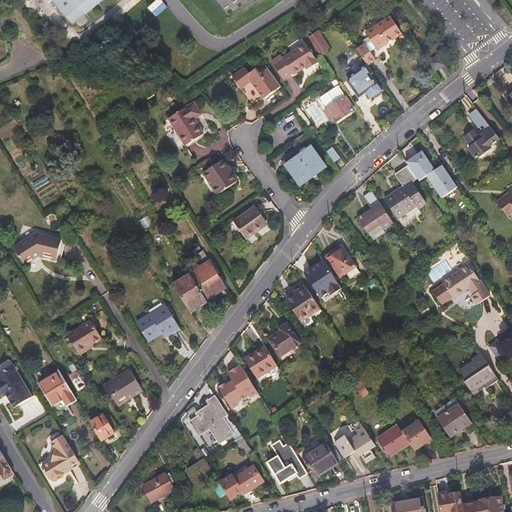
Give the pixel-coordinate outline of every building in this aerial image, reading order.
[(74,0),(84,12),(99,0),(74,0)] [(366,44),(358,50),(366,61),(369,66),(376,61),(371,52),(376,48),(378,50),(403,34),(392,18),(367,34),(370,39),(365,42),(366,44)] [(319,31),(313,35),(310,38),(322,55),(329,50),(322,39),(324,38),(319,31)] [(282,56),(273,61),(285,78),(292,74),(294,76),(302,70),(302,69),(306,66),(309,69),(319,62),(306,44),(284,58),(282,56)] [(435,71),(445,65),(440,56),(430,62),(435,71)] [(381,88),(384,86),(369,66),(366,61),(356,68),(359,72),(352,77),(349,73),(344,76),(360,99),(368,93),(372,99),(376,97),(377,99),(383,94),(382,93),(383,91),(381,88)] [(281,87),(268,68),(260,74),(256,69),(249,74),(245,68),(233,76),(241,88),(251,82),(264,99),(281,87)] [(336,103),(332,106),(327,109),(325,111),(331,120),(334,118),(337,122),(354,110),(338,86),(329,92),(336,103)] [(332,106),(336,103),(329,92),(320,98),(327,109),(332,106)] [(192,120),(194,118),(202,113),(195,103),(170,119),(187,145),(205,133),(197,123),(195,124),(192,120)] [(486,122),(477,110),(471,115),(480,127),(486,122)] [(490,146),(500,139),(490,126),(479,136),(475,131),(465,138),(472,147),(470,149),(476,159),(491,147),(490,146)] [(52,140),(57,148),(70,141),(65,132),(52,140)] [(328,152),(335,163),(342,158),(334,147),(328,152)] [(296,151),(286,158),(289,164),(286,166),(301,186),(326,167),(312,148),(300,156),(296,151)] [(423,151),(407,162),(410,166),(423,184),(423,185),(430,180),(446,202),(461,191),(446,169),(439,174),(436,170),(423,151)] [(204,174),(210,184),(212,182),(220,194),(237,183),(223,162),(204,174)] [(443,165),(436,170),(439,174),(446,169),(443,165)] [(423,184),(410,166),(396,174),(405,188),(387,200),(399,219),(418,206),(420,210),(429,204),(418,187),(423,184)] [(212,182),(210,184),(218,195),(220,194),(212,182)] [(395,224),(373,191),(365,197),(372,209),(358,218),(368,234),(369,233),(373,240),(386,233),(384,231),(395,224)] [(509,197),(500,204),(511,219),(511,199),(511,201),(509,197)] [(246,241),(262,229),(259,226),(265,221),(255,207),(233,223),(246,241)] [(36,235),(14,248),(25,266),(41,256),(58,260),(62,241),(36,235)] [(343,275),(356,266),(342,246),(327,257),(340,277),(343,275)] [(323,258),(304,271),(325,300),(344,286),(323,258)] [(211,262),(190,274),(207,301),(227,289),(211,262)] [(469,264),(432,291),(443,307),(469,288),(474,294),(472,295),(478,304),(490,295),(469,264)] [(360,272),(356,266),(343,275),(347,282),(354,277),(357,278),(360,276),(360,274),(360,273),(360,272)] [(190,274),(173,284),(190,311),(207,301),(190,274)] [(381,291),(375,283),(371,286),(376,294),(381,291)] [(321,310),(307,288),(289,300),(303,322),(321,310)] [(190,311),(192,314),(209,303),(207,301),(190,311)] [(164,306),(152,314),(163,333),(167,330),(169,334),(178,329),(164,306)] [(152,314),(142,320),(153,338),(163,333),(152,314)] [(153,338),(142,320),(139,322),(150,340),(153,338)] [(92,322),(68,337),(80,356),(88,351),(87,349),(102,339),(92,322)] [(283,331),(270,339),(281,357),(301,343),(288,323),(281,328),(283,331)] [(277,364),(265,346),(246,359),(257,377),(277,364)] [(485,384),(497,376),(495,374),(482,354),(474,360),(477,364),(464,373),(466,376),(469,380),(467,382),(472,391),(478,387),(484,382),(485,384)] [(258,379),(278,367),(277,364),(257,377),(258,379)] [(0,390),(4,398),(10,395),(12,399),(10,400),(15,408),(34,397),(14,365),(0,374),(0,390)] [(74,380),(81,376),(74,365),(70,367),(73,373),(68,375),(72,381),(74,380)] [(259,393),(242,365),(229,373),(233,380),(234,381),(229,385),(226,384),(220,388),(233,409),(240,404),(241,401),(248,396),(252,397),(259,393)] [(67,406),(77,400),(59,372),(40,384),(52,406),(63,400),(67,406)] [(119,408),(130,401),(129,399),(142,391),(131,372),(110,385),(115,394),(112,396),(119,408)] [(85,384),(82,378),(81,376),(74,380),(78,388),(85,384)] [(361,380),(355,384),(363,397),(369,393),(361,380)] [(106,387),(112,396),(115,394),(110,385),(106,387)] [(482,393),(478,387),(472,391),(476,397),(482,393)] [(129,399),(130,401),(143,393),(142,391),(129,399)] [(228,414),(217,397),(209,402),(212,407),(205,411),(204,409),(198,413),(199,416),(192,421),(200,434),(211,427),(221,443),(234,434),(223,417),(228,414)] [(448,413),(459,404),(455,398),(444,406),(448,413)] [(452,437),(472,423),(459,404),(448,413),(439,419),(452,437)] [(435,412),(439,419),(448,413),(444,406),(435,412)] [(90,422),(102,442),(116,433),(104,414),(90,422)] [(411,444),(415,451),(431,440),(420,422),(403,433),(411,444)] [(371,449),(375,445),(361,424),(355,429),(358,435),(349,441),(346,435),(336,441),(345,457),(355,450),(359,455),(361,454),(367,462),(375,456),(371,449)] [(411,444),(403,433),(398,426),(379,438),(391,457),(411,444)] [(70,468),(80,462),(63,435),(51,442),(56,450),(54,451),(52,456),(53,458),(44,464),(52,478),(54,477),(55,479),(59,479),(62,477),(65,474),(63,472),(70,468)] [(244,455),(251,450),(243,437),(235,442),(244,455)] [(301,478),(308,474),(289,443),(284,446),(280,440),(272,445),(278,455),(268,462),(281,483),(289,478),(290,480),(299,475),(301,478)] [(318,477),(339,464),(326,443),(305,457),(318,477)] [(5,479),(14,473),(0,450),(0,471),(1,471),(5,479)] [(212,469),(204,457),(187,467),(195,480),(200,477),(201,478),(207,474),(207,473),(212,469)] [(220,482),(230,498),(243,491),(245,494),(263,483),(254,467),(234,479),(232,475),(220,482)] [(166,474),(144,486),(152,502),(174,490),(171,483),(174,482),(169,474),(167,476),(166,474)] [(464,511),(465,511),(463,511),(460,493),(450,495),(452,503),(445,504),(446,511),(464,511)] [(425,511),(423,499),(393,505),(394,511),(425,511)] [(478,503),(480,511),(504,511),(502,499),(478,503)] [(464,511),(480,511),(478,503),(464,505),(465,511),(464,511)]
